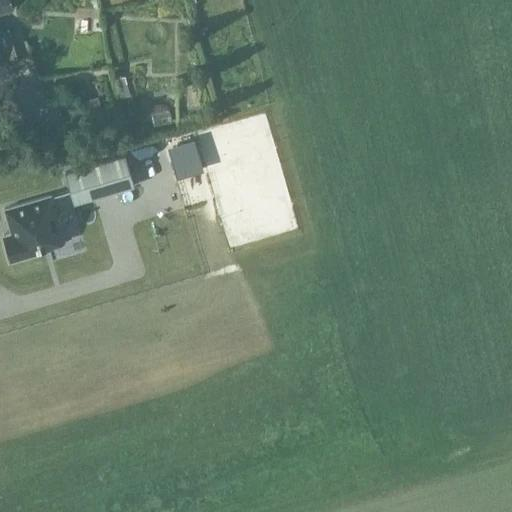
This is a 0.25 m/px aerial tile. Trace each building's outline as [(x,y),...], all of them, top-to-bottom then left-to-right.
[(0,13),(13,9),(10,0),(0,0),(0,66),(5,65),(4,62),(15,58),(6,30),(0,31),(0,13)] [(129,95),(124,75),(116,78),(121,97),(129,95)] [(196,143),(170,150),(178,177),(204,170),(196,143)] [(124,155),(63,174),(73,204),(133,186),(124,155)] [(3,236),(10,262),(49,250),(48,247),(63,243),(49,196),(3,209),(10,234),(3,236)]
